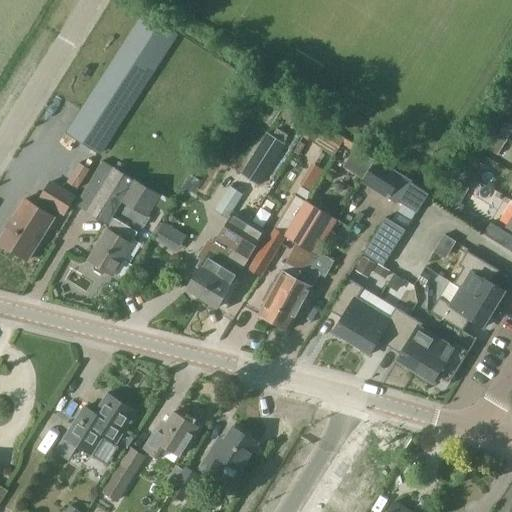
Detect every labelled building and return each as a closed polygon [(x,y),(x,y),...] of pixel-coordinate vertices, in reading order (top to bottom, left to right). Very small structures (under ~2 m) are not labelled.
[(81,111),(67,132),(100,153),(177,34),(147,14),(145,12),(81,111)] [(313,120),(303,137),(313,143),(317,137),(338,150),(345,139),(313,120)] [(497,136),(505,141),(511,130),(511,126),(505,123),(497,136)] [(257,183),(283,143),(268,133),(242,173),(257,183)] [(497,155),(505,141),(497,136),(489,149),(497,155)] [(467,173),(474,177),(482,165),(474,160),(467,173)] [(390,199),(402,179),(375,161),(362,181),(390,199)] [(79,162),(67,182),(79,189),(90,169),(79,162)] [(314,164),(302,185),(311,190),(324,170),(314,164)] [(277,194),(290,174),(278,167),(266,188),(277,194)] [(145,220),(160,196),(115,168),(87,215),(106,226),(119,205),(145,220)] [(466,191),(474,177),(467,173),(458,186),(466,191)] [(410,181),(398,200),(417,212),(429,194),(410,181)] [(42,193),(38,200),(65,216),(69,209),(75,198),(49,182),(42,193)] [(229,187),(216,208),(229,216),(242,194),(229,187)] [(464,207),(463,206),(460,204),(462,201),(461,200),(462,201),(466,194),(457,188),(446,207),(458,214),(459,215),(464,207)] [(0,245),(26,262),(54,217),(23,197),(0,233),(0,245)] [(306,265),(308,266),(335,218),(306,203),(290,228),(303,235),(291,257),(277,284),(259,315),(274,323),(295,285),(294,285),(299,276),(300,276),(306,265)] [(202,299),(250,223),(232,212),(186,289),(202,299)] [(386,217),(379,228),(399,240),(406,230),(386,217)] [(137,232),(115,219),(109,229),(108,229),(89,260),(112,274),(131,243),(130,243),(137,232)] [(216,306),(265,232),(250,223),(202,299),(216,306)] [(379,228),(373,237),(393,250),(399,240),(379,228)] [(269,260),(284,236),(274,230),(259,253),(269,260)] [(445,234),(435,249),(447,256),(456,241),(445,234)] [(373,237),(362,254),(383,266),(393,250),(373,237)] [(454,286),(492,308),(501,292),(490,285),(496,273),(467,255),(461,267),(464,269),(454,286)] [(321,273),(308,266),(306,265),(300,276),(299,276),(294,285),(295,285),(274,323),(289,332),(321,273)] [(422,274),(417,281),(425,286),(430,278),(422,274)] [(362,288),(350,280),(331,311),(344,318),(336,332),(351,342),(372,309),(356,299),(362,288)] [(492,308),(461,290),(452,305),(441,298),(433,310),(463,328),(469,318),(483,326),(492,308)] [(390,320),(372,309),(351,342),(370,353),(378,340),(389,346),(408,316),(396,309),(390,320)] [(414,370),(435,337),(419,328),(421,324),(408,316),(389,346),(402,354),(398,360),(414,370)] [(435,337),(414,370),(433,381),(437,376),(449,383),(468,352),(455,345),(453,348),(435,337)] [(84,407),(56,451),(67,458),(75,445),(90,455),(96,445),(103,435),(116,443),(135,412),(107,394),(107,396),(109,397),(100,412),(97,410),(95,414),(84,407)] [(197,427),(173,412),(165,424),(161,422),(144,448),(158,456),(164,446),(180,455),(197,427)] [(344,455),(386,463),(392,433),(350,424),(344,455)] [(258,443),(233,427),(224,440),(219,437),(199,468),(215,478),(225,461),(240,471),(258,443)] [(115,499),(142,456),(129,447),(102,491),(115,499)] [(185,468),(173,486),(167,494),(177,501),(194,474),(185,468)] [(411,511),(395,502),(388,511),(411,511)] [(71,503),(65,511),(84,511),(71,503)]
